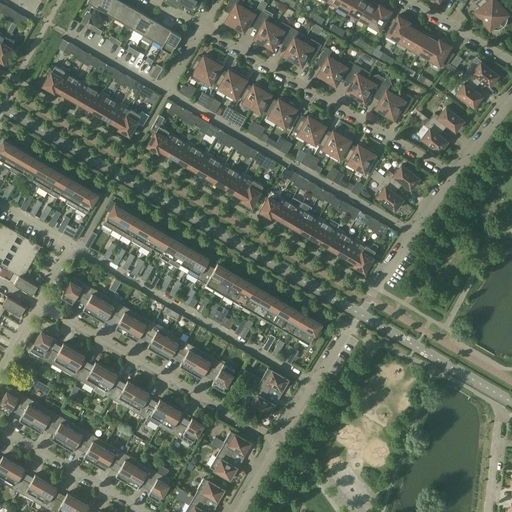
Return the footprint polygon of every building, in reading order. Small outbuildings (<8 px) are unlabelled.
[(113,0),(100,0),(97,7),(106,12),(113,0)] [(124,2),(120,0),(113,0),(106,12),(115,18),(124,2)] [(230,0),(227,5),(233,8),(225,21),(227,22),(226,23),(234,28),(245,8),(240,5),(243,0),(230,0)] [(340,0),(337,5),(348,11),(354,0),(340,0)] [(354,0),(348,11),(358,17),(368,1),(365,0),(354,0)] [(503,26),(480,0),(479,0),(476,3),(479,7),(474,11),(475,12),(474,13),(478,18),(479,17),(490,29),(490,28),(492,29),(493,29),(494,29),(496,29),(497,29),(498,29),(500,28),(501,28),(502,27),(503,26)] [(480,0),(503,26),(504,25),(505,24),(506,23),(506,22),(507,21),(507,20),(507,18),(507,17),(507,16),(507,14),(508,14),(496,0),(480,0)] [(372,4),(368,1),(358,17),(368,23),(379,4),(378,5),(373,2),(372,4)] [(134,8),(124,2),(115,18),(125,23),(134,8)] [(379,4),(368,23),(379,30),(390,11),(386,8),(387,7),(381,4),(380,5),(379,4)] [(9,7),(5,14),(8,16),(7,19),(13,22),(18,13),(13,9),(9,7)] [(143,13),(134,8),(125,23),(134,28),(143,13)] [(256,22),(263,11),(257,8),(254,13),(245,8),(234,28),(241,32),(242,30),(244,31),(251,19),(256,22)] [(262,25),(254,38),(256,39),(255,40),(263,44),(274,25),(269,22),(273,16),(272,16),(273,14),(264,8),(263,11),(256,22),(262,25)] [(312,12),(309,17),(315,20),(318,15),(312,12)] [(152,18),(143,13),(134,28),(143,34),(152,18)] [(318,15),(315,20),(321,24),(324,19),(318,15)] [(397,40),(408,21),(407,21),(408,19),(402,16),(402,17),(398,15),(387,34),(397,40)] [(84,16),(80,23),(84,25),(86,26),(90,19),(84,16)] [(143,34),(141,38),(150,44),(153,39),(162,24),(152,18),(143,34)] [(409,21),(408,21),(397,40),(408,46),(417,30),(413,27),(414,26),(408,23),(409,21)] [(285,38),(292,28),(282,22),(279,27),(274,25),(263,44),(270,49),(271,47),(273,48),(280,35),(285,38)] [(171,29),(162,24),(153,39),(162,45),(160,47),(161,47),(171,29)] [(333,24),(330,29),(336,32),(339,27),(333,24)] [(339,27),(336,32),(342,36),(345,31),(339,27)] [(291,42),(283,54),(285,56),(284,57),(292,61),(303,41),(306,37),(297,31),(292,28),(285,38),(291,42)] [(170,53),(181,35),(171,29),(161,47),(170,53)] [(422,32),(417,30),(408,46),(418,52),(428,34),(423,31),(422,32)] [(434,38),(428,34),(418,52),(429,58),(440,39),(439,39),(438,42),(434,39),(434,38)] [(5,36),(0,43),(0,60),(0,61),(1,60),(4,61),(12,47),(11,47),(14,42),(5,36)] [(354,36),(351,41),(357,44),(360,39),(354,36)] [(440,39),(429,58),(439,64),(444,67),(455,53),(448,50),(450,45),(446,43),(447,42),(441,38),(440,40),(440,39)] [(311,39),(308,44),(303,41),(292,61),(299,65),(300,64),(302,65),(309,52),(315,55),(321,44),(311,39)] [(360,39),(357,44),(363,48),(366,43),(360,39)] [(68,42),(63,51),(69,55),(71,53),(74,55),(78,47),(75,45),(68,42)] [(466,60),(472,50),(465,45),(459,55),(466,60)] [(319,58),(325,61),(317,74),(319,75),(318,77),(326,81),(337,61),(328,56),(331,50),(326,47),(319,58)] [(382,53),(379,58),(386,61),(388,56),(382,53)] [(193,73),(202,78),(213,58),(206,54),(205,56),(204,55),(202,58),(197,56),(189,70),(194,72),(193,73)] [(388,56),(386,61),(392,65),(395,60),(388,56)] [(213,58),(202,78),(211,83),(211,82),(215,84),(223,71),(219,68),(221,65),(219,64),(220,63),(213,58)] [(348,75),(355,64),(349,61),(346,66),(337,61),(326,81),(333,85),(334,83),(336,85),(343,72),(348,75)] [(472,64),(464,74),(475,82),(479,77),(490,85),(491,83),(493,84),(498,78),(496,77),(498,75),(489,68),(490,67),(484,62),(483,63),(480,61),(476,67),(472,64)] [(450,63),(447,67),(452,71),(456,67),(450,63)] [(155,67),(150,75),(155,78),(162,68),(162,67),(157,64),(155,66),(155,67)] [(354,78),(346,91),(348,92),(347,93),(355,98),(366,78),(369,72),(365,70),(355,64),(348,75),(354,78)] [(54,90),(65,71),(55,65),(52,71),(51,70),(43,84),(46,85),(45,87),(51,91),(52,89),(54,90)] [(406,73),(409,68),(403,65),(400,70),(406,73)] [(66,68),(65,71),(54,90),(55,89),(59,92),(60,90),(64,93),(74,76),(69,73),(70,70),(66,68)] [(415,72),(409,68),(406,73),(412,77),(415,72)] [(226,73),(223,71),(215,84),(219,86),(218,87),(227,92),(238,73),(231,69),(230,70),(228,69),(226,73)] [(245,77),(238,73),(227,92),(235,97),(236,96),(240,99),(248,85),(244,83),(246,79),(244,78),(245,77)] [(125,74),(119,84),(126,87),(127,85),(130,87),(134,80),(131,78),(125,74)] [(366,78),(355,98),(362,102),(363,100),(365,102),(372,89),(377,92),(384,81),(385,78),(378,74),(374,75),(371,80),(366,78)] [(420,74),(417,79),(423,83),(426,78),(420,74)] [(475,82),(464,74),(457,84),(461,87),(456,93),(459,94),(458,96),(464,101),(465,99),(474,106),(475,104),(476,105),(481,98),(480,97),(482,95),(471,87),(475,82)] [(74,76),(64,93),(69,95),(68,97),(73,100),(83,81),(74,76)] [(83,81),(73,100),(78,103),(79,101),(83,104),(93,87),(83,81)] [(384,81),(377,92),(383,95),(375,108),(377,109),(376,110),(384,115),(395,95),(386,89),(389,84),(384,81)] [(251,87),(248,85),(240,99),(243,101),(243,102),(252,107),(263,87),(256,83),(255,84),(253,84),(251,87)] [(183,84),(179,91),(183,94),(188,87),(183,84)] [(93,87),(83,104),(87,106),(86,108),(91,111),(102,92),(93,87)] [(270,91),(263,87),(252,107),(260,112),(261,111),(265,113),(273,99),(269,97),(271,94),(269,93),(270,91)] [(102,92),(91,111),(97,114),(97,112),(102,115),(111,98),(102,92)] [(407,94),(404,100),(395,95),(384,115),(391,119),(392,117),(394,118),(401,105),(407,109),(413,98),(407,94)] [(201,95),(197,102),(203,105),(206,99),(201,95)] [(276,101),(273,99),(265,113),(268,115),(268,116),(277,121),(288,102),(281,97),(280,99),(278,98),(276,101)] [(111,98),(102,115),(106,117),(105,119),(110,122),(121,103),(111,98)] [(295,106),(288,102),(277,121),(285,126),(286,125),(290,128),(298,114),(294,112),(296,108),(294,107),(295,106)] [(121,103),(110,122),(115,125),(116,123),(120,125),(119,128),(130,109),(121,103)] [(430,119),(440,127),(444,122),(455,130),(457,128),(458,129),(463,123),(462,122),(463,120),(455,113),(456,112),(449,107),(448,108),(446,106),(438,116),(434,113),(430,119)] [(228,120),(233,110),(227,107),(222,116),(228,120)] [(130,109),(119,128),(121,129),(120,130),(126,134),(127,132),(129,134),(137,120),(140,114),(130,109)] [(419,111),(417,114),(427,122),(425,125),(429,128),(422,138),(424,139),(423,141),(430,146),(431,144),(439,151),(441,149),(442,150),(447,144),(445,143),(447,141),(436,132),(440,127),(430,119),(419,111)] [(155,131),(147,144),(150,146),(149,147),(155,151),(156,149),(158,150),(169,131),(163,128),(164,126),(164,123),(162,122),(165,117),(159,114),(150,129),(155,131)] [(306,138),(317,119),(310,114),(309,116),(308,115),(306,119),(302,116),(294,130),(298,132),(297,133),(306,138)] [(201,118),(197,126),(200,128),(199,130),(205,133),(210,124),(205,120),(201,118)] [(317,119),(306,138),(315,143),(315,142),(319,145),(327,131),(323,129),(325,125),(324,124),(325,123),(317,119)] [(210,124),(205,133),(211,137),(212,134),(216,136),(220,129),(216,127),(210,124)] [(319,145),(315,152),(321,156),(324,155),(327,150),(331,153),(342,133),(335,129),(334,130),(333,130),(331,133),(327,131),(319,145)] [(178,136),(169,131),(158,150),(159,150),(163,152),(164,151),(169,153),(178,136)] [(262,132),(259,137),(264,140),(268,135),(262,132)] [(342,133),(331,153),(340,158),(340,157),(344,159),(352,145),(348,143),(350,140),(349,139),(350,137),(342,133)] [(188,142),(178,136),(169,153),(173,156),(172,157),(177,160),(188,142)] [(267,136),(265,141),(271,145),(274,140),(267,136)] [(0,158),(4,161),(13,145),(3,139),(0,144),(0,158)] [(291,144),(285,140),(280,150),(285,153),(291,144)] [(197,147),(188,142),(177,160),(182,163),(183,162),(187,164),(197,147)] [(352,145),(344,159),(348,161),(347,162),(356,167),(367,148),(360,143),(359,145),(358,144),(356,147),(352,145)] [(22,150),(13,145),(4,161),(13,166),(10,170),(11,170),(22,150)] [(206,153),(197,147),(187,164),(191,166),(191,168),(196,171),(206,153)] [(367,148),(356,167),(365,172),(365,171),(369,174),(377,160),(373,158),(375,154),(374,153),(375,152),(367,148)] [(22,150),(11,170),(20,176),(32,155),(22,150)] [(216,158),(206,153),(196,171),(201,174),(202,172),(206,175),(216,158)] [(307,166),(312,156),(307,153),(301,162),(307,166)] [(32,155),(20,176),(23,172),(30,176),(27,180),(29,181),(32,177),(41,161),(32,155)] [(312,156),(307,166),(312,169),(319,173),(322,168),(317,165),(315,164),(318,159),(312,156)] [(225,163),(216,158),(206,175),(210,177),(209,179),(214,182),(225,163)] [(276,162),(272,160),(268,167),(272,169),(276,162)] [(41,161),(32,177),(39,181),(36,185),(39,187),(50,166),(41,161)] [(225,163),(214,182),(219,185),(220,183),(225,186),(234,169),(225,163)] [(385,177),(396,185),(400,180),(411,188),(412,186),(413,187),(418,181),(417,180),(418,178),(410,171),(411,170),(404,165),(403,166),(401,165),(394,174),(389,171),(385,177)] [(60,172),(50,166),(39,187),(48,192),(60,172)] [(332,180),(337,171),(332,167),(326,177),(332,180)] [(244,174),(234,169),(225,186),(229,188),(228,190),(233,193),(244,174)] [(385,177),(374,169),(370,175),(380,183),(377,187),(382,190),(377,196),(379,198),(378,199),(385,204),(386,203),(394,209),(395,209),(402,199),(392,190),(396,185),(385,177)] [(295,172),(291,170),(287,178),(290,180),(295,172)] [(60,172),(48,192),(57,197),(69,177),(60,172)] [(290,180),(294,182),(298,175),(295,172),(290,180)] [(253,180),(244,174),(233,193),(238,196),(239,194),(243,196),(241,199),(242,199),(253,180)] [(69,177),(57,197),(58,198),(60,193),(67,197),(64,201),(67,203),(78,182),(69,177)] [(341,179),(338,183),(345,187),(348,182),(341,179)] [(263,185),(253,180),(242,199),(243,200),(243,201),(249,205),(250,203),(252,204),(263,185)] [(313,183),(310,181),(305,188),(309,191),(313,183)] [(78,182),(67,203),(76,208),(88,188),(78,182)] [(348,182),(345,187),(351,190),(354,185),(348,182)] [(309,191),(313,193),(317,185),(313,183),(309,191)] [(93,191),(88,188),(76,208),(86,214),(94,200),(97,202),(101,195),(94,190),(93,191)] [(268,214),(270,215),(281,196),(271,190),(260,209),(262,210),(261,212),(268,216),(268,214)] [(332,194),(328,192),(324,199),(328,201),(332,194)] [(328,201),(331,204),(336,196),(332,194),(328,201)] [(281,196),(270,215),(271,214),(276,217),(277,215),(281,218),(290,201),(281,196)] [(290,201),(281,218),(285,220),(284,222),(289,225),(302,202),(293,197),(290,201)] [(113,229),(124,209),(119,206),(119,205),(112,201),(108,208),(111,210),(103,224),(113,229)] [(302,202),(289,225),(294,228),(295,226),(299,229),(309,212),(312,207),(303,202),(302,202)] [(351,205),(347,203),(343,210),(346,212),(351,205)] [(346,212),(350,214),(354,207),(351,205),(346,212)] [(134,214),(124,209),(113,229),(122,235),(134,214)] [(318,217),(309,212),(299,229),(304,231),(303,233),(308,236),(318,217)] [(369,216),(366,213),(361,221),(365,223),(369,216)] [(143,220),(134,214),(122,235),(131,240),(143,220)] [(66,215),(58,229),(63,231),(65,226),(70,218),(66,215)] [(365,223),(369,225),(373,218),(369,216),(365,223)] [(318,217),(308,236),(313,239),(314,237),(318,240),(328,223),(318,217)] [(328,223),(318,240),(322,242),(321,244),(327,247),(337,228),(339,225),(340,224),(330,219),(328,223)] [(143,220),(131,240),(132,241),(140,245),(141,246),(152,225),(143,220)] [(0,221),(0,232),(14,240),(17,235),(23,239),(20,244),(36,253),(41,245),(0,221)] [(388,227),(384,224),(380,232),(384,234),(388,227)] [(162,231),(152,225),(141,246),(150,251),(162,231)] [(63,231),(62,232),(71,237),(74,231),(65,226),(63,231)] [(337,228),(327,247),(332,250),(333,248),(337,250),(346,234),(337,228)] [(171,236),(162,231),(150,251),(153,247),(161,252),(159,256),(159,257),(171,236)] [(0,232),(0,242),(10,248),(13,243),(19,246),(16,252),(32,261),(36,253),(20,244),(14,240),(0,232)] [(356,239),(346,234),(337,250),(341,253),(340,254),(345,257),(356,239)] [(180,241),(171,236),(159,257),(169,262),(180,241)] [(106,239),(101,252),(106,253),(111,241),(106,239)] [(356,239),(345,257),(350,260),(351,259),(355,261),(354,263),(354,264),(365,244),(356,239)] [(190,247),(180,241),(169,262),(178,267),(190,247)] [(0,242),(0,253),(5,256),(8,251),(14,254),(11,260),(27,269),(32,261),(16,252),(10,248),(0,242)] [(365,244),(354,264),(356,264),(355,266),(361,270),(362,268),(364,270),(372,256),(375,250),(378,245),(374,242),(370,247),(365,244)] [(190,247),(178,267),(178,268),(187,273),(199,252),(190,247)] [(118,252),(116,257),(120,259),(121,258),(122,255),(125,250),(121,248),(118,252)] [(199,252),(187,273),(201,281),(210,266),(205,264),(209,258),(199,252)] [(0,253),(0,264),(9,270),(13,272),(19,275),(23,277),(27,269),(11,260),(8,265),(2,262),(5,256),(0,253)] [(214,269),(210,266),(201,281),(206,284),(215,289),(227,269),(218,263),(217,263),(214,269)] [(215,289),(225,295),(237,274),(227,269),(215,289)] [(246,279),(237,274),(225,295),(234,300),(246,279)] [(19,275),(14,284),(16,285),(23,289),(31,293),(32,294),(38,285),(23,277),(19,275)] [(155,275),(151,282),(156,284),(159,278),(155,275)] [(83,297),(89,285),(73,276),(61,296),(72,303),(77,293),(83,297)] [(255,285),(246,279),(234,300),(243,305),(255,285)] [(94,315),(105,295),(89,285),(83,297),(88,300),(83,309),(94,315)] [(243,305),(253,311),(265,290),(255,285),(243,305)] [(274,296),(265,290),(253,311),(262,316),(274,296)] [(105,295),(94,315),(104,321),(110,324),(122,304),(105,295)] [(187,295),(183,302),(187,304),(191,298),(187,295)] [(2,304),(2,305),(6,306),(5,307),(20,315),(25,306),(16,301),(9,297),(7,296),(2,304)] [(283,301),(274,296),(262,316),(272,321),(283,301)] [(203,301),(200,306),(204,308),(207,303),(210,299),(205,297),(203,301)] [(272,321),(281,327),(293,306),(283,301),(272,321)] [(122,304),(110,324),(115,327),(126,334),(138,313),(122,304)] [(169,315),(172,310),(166,306),(163,311),(169,315)] [(302,312),(293,306),(281,327),(290,332),(302,312)] [(290,332),(300,338),(311,317),(302,312),(290,332)] [(147,334),(154,322),(138,313),(126,334),(137,340),(142,331),(147,334)] [(225,316),(221,324),(225,326),(230,318),(225,316)] [(317,320),(311,317),(300,338),(309,343),(317,329),(319,330),(324,323),(318,320),(317,320)] [(154,322),(147,334),(146,336),(151,339),(147,346),(158,352),(170,332),(154,322)] [(245,326),(240,334),(244,337),(249,329),(245,326)] [(29,341),(25,348),(30,351),(46,360),(53,349),(58,340),(53,337),(41,330),(34,344),(29,341)] [(179,352),(186,341),(170,332),(158,352),(169,358),(174,349),(179,352)] [(190,371),(202,350),(186,341),(179,352),(185,355),(179,365),(190,371)] [(58,352),(53,349),(46,360),(62,369),(74,349),(63,343),(58,352)] [(74,349),(62,369),(78,379),(85,367),(79,364),(85,355),(74,349)] [(212,371),(218,360),(202,350),(190,371),(201,377),(206,368),(212,371)] [(218,360),(212,371),(217,374),(212,383),(223,390),(235,369),(218,360)] [(90,371),(85,367),(78,379),(94,388),(106,368),(95,361),(90,371)] [(244,368),(240,375),(249,380),(268,392),(272,385),(281,391),(288,379),(268,367),(261,378),(244,368)] [(33,368),(30,373),(36,376),(39,371),(33,368)] [(94,388),(93,390),(104,396),(105,394),(110,397),(117,386),(112,383),(117,374),(106,368),(94,388)] [(117,386),(110,397),(117,401),(126,406),(127,407),(138,386),(128,380),(122,389),(117,386)] [(249,380),(246,386),(254,390),(246,403),(267,415),(274,403),(265,398),(268,392),(249,380)] [(19,407),(26,396),(9,386),(0,401),(0,407),(8,413),(14,404),(19,407)] [(149,393),(138,386),(127,407),(143,416),(149,405),(151,402),(145,399),(149,393)] [(30,425),(42,405),(26,396),(19,407),(24,410),(19,419),(30,425)] [(149,405),(143,416),(159,425),(171,405),(160,399),(155,408),(149,405)] [(51,425),(58,414),(42,405),(30,425),(41,431),(46,422),(51,425)] [(181,411),(171,405),(159,425),(175,435),(181,423),(176,420),(181,411)] [(51,425),(48,431),(54,434),(51,438),(62,444),(74,423),(58,414),(51,425)] [(181,423),(175,435),(191,444),(203,424),(192,417),(187,426),(181,423)] [(83,444),(90,433),(74,423),(62,444),(73,450),(78,441),(83,444)] [(220,448),(231,455),(235,448),(244,454),(251,442),(230,430),(224,442),(220,448)] [(94,462),(106,442),(90,433),(83,444),(89,447),(84,456),(94,462)] [(116,463),(122,451),(106,442),(94,462),(105,469),(110,460),(116,463)] [(121,466),(116,475),(126,481),(138,461),(125,453),(126,453),(130,446),(126,444),(122,451),(116,463),(121,466)] [(228,461),(231,455),(220,448),(210,467),(230,478),(237,467),(228,461)] [(0,480),(2,482),(14,461),(3,455),(0,460),(0,480)] [(14,461),(2,482),(12,487),(18,491),(25,480),(19,477),(24,468),(14,461)] [(148,481),(154,470),(148,466),(145,471),(136,465),(139,461),(138,461),(126,481),(137,487),(143,478),(148,481)] [(165,476),(170,468),(159,462),(154,470),(148,481),(153,484),(148,493),(159,500),(171,480),(165,476)] [(30,483),(25,480),(18,491),(34,500),(46,480),(35,474),(30,483)] [(198,489),(194,496),(205,502),(209,496),(217,501),(224,489),(204,477),(197,489),(198,489)] [(46,480),(34,500),(50,510),(57,498),(51,495),(57,486),(46,480)] [(183,489),(178,497),(189,504),(184,511),(207,511),(201,509),(205,502),(194,496),(183,489)] [(62,501),(57,498),(50,510),(54,511),(70,511),(78,499),(67,492),(62,501)] [(84,511),(89,505),(78,499),(70,511),(84,511)]
